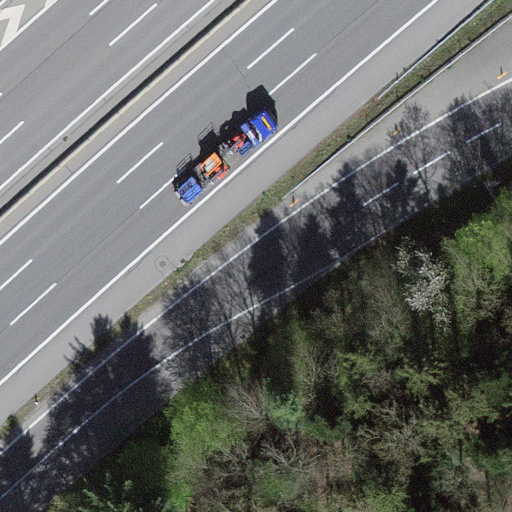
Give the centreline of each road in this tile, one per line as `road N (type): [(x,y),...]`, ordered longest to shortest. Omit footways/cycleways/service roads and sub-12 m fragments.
road 1 (motorway): [(0,477),(188,320),(511,117)]
road 2 (motorway): [(0,311),(354,0)]
road 3 (motorway): [(134,0),(0,120)]
